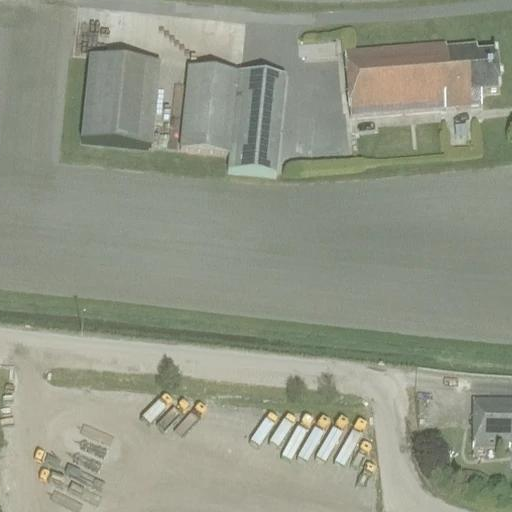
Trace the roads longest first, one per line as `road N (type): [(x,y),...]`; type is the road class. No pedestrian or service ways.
road 1 (unclassified): [(0,343),(379,374)]
road 2 (unclassified): [(416,511),(397,488),(379,374)]
